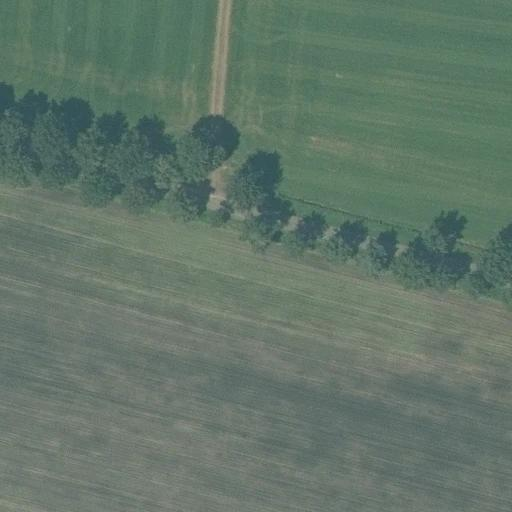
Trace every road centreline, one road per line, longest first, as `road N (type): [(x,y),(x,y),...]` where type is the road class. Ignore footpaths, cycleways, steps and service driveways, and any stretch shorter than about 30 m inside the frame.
road 1 (unclassified): [(511,282),(0,148)]
road 2 (track): [(207,202),(226,0)]
